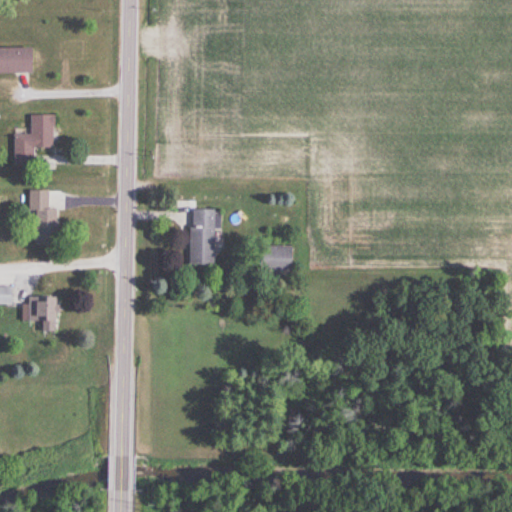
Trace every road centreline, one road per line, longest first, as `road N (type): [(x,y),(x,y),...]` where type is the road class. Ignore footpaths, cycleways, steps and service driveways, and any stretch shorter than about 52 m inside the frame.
road 1 (tertiary): [(123,511),(134,0)]
road 2 (residential): [(130,261),(0,268)]
